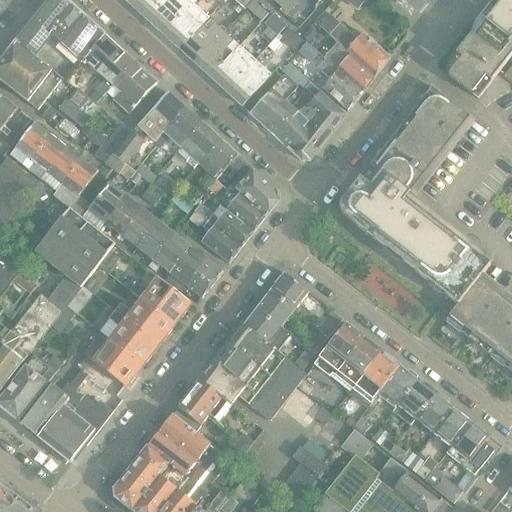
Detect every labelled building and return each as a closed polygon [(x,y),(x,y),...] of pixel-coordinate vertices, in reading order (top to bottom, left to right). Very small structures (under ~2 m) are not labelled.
[(49,0),(16,44),(41,63),(47,56),(41,51),(51,39),(57,45),(83,17),(64,0),(49,0)] [(138,0),(132,7),(149,22),(168,0),(138,0)] [(164,36),(193,4),(196,0),(168,0),(149,22),(164,36)] [(285,0),(281,4),(288,10),(297,0),(285,0)] [(511,84),(511,0),(499,0),(497,3),(495,0),(480,19),(485,24),(474,39),(471,37),(456,55),(462,60),(448,77),(478,100),(511,55),(511,65),(503,77),(511,84)] [(193,4),(164,36),(180,50),(209,19),(193,4)] [(390,59),(362,34),(357,40),(328,14),(318,26),(340,45),(341,47),(375,78),(390,59)] [(284,29),(269,16),(262,25),(276,37),(284,29)] [(79,66),(83,61),(103,35),(83,17),(57,45),(79,66)] [(209,19),(180,50),(194,64),(224,32),(209,19)] [(224,32),(194,64),(210,78),(240,46),(224,32)] [(98,75),(120,50),(103,35),(83,61),(98,75)] [(311,64),(320,55),(308,43),(299,53),(311,64)] [(43,84),(52,72),(51,71),(41,63),(16,44),(0,63),(0,81),(28,103),(39,112),(50,97),(54,92),(43,84)] [(375,78),(341,47),(340,45),(327,61),(337,70),(363,93),(375,78)] [(240,46),(210,78),(226,92),(255,60),(240,46)] [(113,88),(135,64),(120,50),(98,75),(102,79),(106,83),(91,99),(95,101),(98,103),(103,99),(113,88)] [(57,63),(47,56),(41,63),(51,71),(57,63)] [(255,60),(226,92),(242,107),(265,83),(264,82),(271,75),(255,60)] [(363,93),(337,70),(327,61),(324,64),(327,67),(322,73),(329,80),(320,91),(346,115),(363,93)] [(157,83),(135,64),(113,88),(119,94),(113,101),(128,115),(157,83)] [(284,69),(309,91),(313,86),(289,64),(284,69)] [(280,81),(250,114),(261,125),(292,92),(280,81)] [(346,115),(320,91),(313,86),(309,91),(315,97),(308,105),(315,111),(335,129),(346,115)] [(98,103),(95,101),(91,99),(78,87),(66,101),(87,117),(98,103)] [(366,184),(360,179),(344,200),(342,202),(341,204),(340,205),(340,207),(340,209),(340,211),(341,212),(341,214),(343,216),(344,217),(346,218),(457,306),(478,279),(479,279),(490,265),(406,200),(470,118),(431,88),(370,166),(376,170),(367,182),(366,184)] [(292,92),(261,125),(275,137),(297,113),(292,108),(300,99),(292,92)] [(156,143),(186,110),(168,94),(138,126),(149,137),(156,143)] [(0,96),(0,126),(9,134),(12,130),(6,126),(17,110),(0,96)] [(64,102),(57,111),(82,131),(87,124),(89,122),(64,102)] [(297,113),(275,137),(288,149),(310,124),(302,118),(308,112),(302,106),(297,113)] [(180,148),(202,125),(186,110),(156,143),(162,148),(170,139),(180,148)] [(315,118),(310,124),(288,149),(302,162),(310,161),(335,129),(315,111),(312,115),(315,118)] [(23,115),(12,130),(9,134),(17,140),(31,122),(23,115)] [(22,165),(26,168),(51,137),(34,124),(14,150),(27,160),(22,165)] [(82,131),(81,132),(91,140),(97,132),(87,124),(82,131)] [(200,166),(221,142),(202,125),(180,148),(200,166)] [(0,126),(0,132),(6,137),(9,134),(0,126)] [(118,128),(111,137),(121,145),(128,136),(118,128)] [(98,133),(90,142),(99,150),(100,149),(107,140),(98,133)] [(125,165),(144,143),(130,133),(128,136),(121,145),(112,157),(114,157),(108,164),(120,173),(125,165)] [(9,134),(6,137),(0,145),(8,151),(17,140),(9,134)] [(51,137),(26,168),(30,172),(34,166),(46,175),(66,149),(51,137)] [(106,164),(112,157),(121,145),(111,137),(96,157),(106,164)] [(223,174),(232,165),(238,158),(221,142),(200,166),(203,169),(217,181),(223,174)] [(66,149),(46,175),(58,185),(53,190),(57,193),(82,161),(66,149)] [(278,193),(244,163),(238,158),(232,165),(245,177),(237,186),(234,190),(239,194),(267,216),(279,201),(278,193)] [(0,233),(38,185),(6,160),(0,168),(0,233)] [(82,161),(57,193),(61,196),(65,191),(78,200),(84,205),(99,186),(93,181),(98,174),(82,161)] [(120,173),(119,174),(129,181),(134,175),(135,173),(125,165),(120,173)] [(138,174),(152,182),(157,173),(143,165),(138,174)] [(237,186),(223,174),(217,181),(231,194),(234,190),(237,186)] [(129,181),(135,186),(140,179),(134,175),(129,181)] [(154,183),(143,197),(155,206),(165,192),(154,183)] [(99,186),(84,205),(90,211),(87,214),(90,217),(93,213),(105,223),(126,196),(111,184),(105,191),(99,186)] [(267,216),(239,194),(226,209),(255,232),(267,216)] [(105,223),(120,234),(123,237),(143,210),(126,196),(105,223)] [(255,232),(226,209),(219,219),(213,214),(209,220),(214,224),(243,247),(255,232)] [(123,237),(126,239),(138,249),(159,222),(143,210),(123,237)] [(243,247),(214,224),(209,220),(196,210),(183,228),(200,242),(229,265),(243,247)] [(97,268),(110,251),(115,246),(70,211),(35,255),(66,279),(49,301),(63,312),(82,288),(97,268)] [(138,249),(150,258),(154,261),(175,234),(159,222),(138,249)] [(126,239),(123,237),(120,234),(116,238),(123,243),(126,239)] [(154,261),(157,264),(170,274),(191,247),(175,234),(154,261)] [(0,299),(26,266),(0,245),(0,299)] [(191,247),(170,274),(182,284),(186,286),(207,260),(191,247)] [(106,275),(119,258),(110,251),(97,268),(106,275)] [(157,264),(154,261),(150,258),(148,262),(154,268),(157,264)] [(207,260),(186,286),(189,289),(190,289),(202,300),(223,273),(207,260)] [(269,293),(294,313),(317,331),(292,362),(303,371),(342,320),(331,312),(322,324),(300,306),(309,294),(284,274),(269,293)] [(190,304),(179,296),(156,278),(147,289),(129,275),(121,286),(143,303),(173,326),(181,316),(182,314),(187,309),(188,306),(190,304)] [(511,305),(479,279),(478,279),(457,306),(449,317),(464,328),(460,333),(469,340),(472,335),(485,345),(481,350),(490,357),(494,352),(507,362),(503,367),(511,373),(511,305)] [(189,289),(186,286),(182,284),(179,288),(187,293),(190,289),(189,289)] [(286,323),(294,313),(269,293),(255,311),(280,331),(288,336),(294,329),(286,323)] [(50,329),(63,312),(49,301),(41,295),(10,334),(21,343),(12,354),(23,362),(50,329)] [(173,326),(143,303),(135,312),(124,303),(116,314),(158,346),(165,337),(166,335),(171,329),(172,327),(173,326)] [(288,336),(280,331),(255,311),(243,326),(276,352),(288,336)] [(158,346),(116,314),(110,321),(122,330),(112,344),(142,367),(143,365),(145,362),(149,357),(151,354),(158,346)] [(306,376),(276,352),(243,326),(228,346),(291,395),(296,389),(298,386),(305,377),(306,376)] [(396,363),(392,359),(388,359),(356,334),(355,331),(351,327),(347,327),(345,326),(314,365),(328,376),(331,372),(370,403),(379,392),(399,367),(397,366),(396,363)] [(142,367),(112,344),(99,333),(93,340),(95,341),(84,356),(95,365),(114,379),(125,388),(127,385),(129,383),(133,377),(135,375),(142,367)] [(12,354),(21,343),(10,334),(4,342),(0,346),(0,392),(23,362),(12,354)] [(291,395),(228,346),(214,364),(217,366),(211,374),(208,372),(207,373),(201,381),(232,406),(239,398),(270,422),(281,408),(291,395)] [(56,372),(64,363),(55,356),(48,366),(56,372)] [(0,408),(17,422),(46,385),(40,380),(45,374),(30,362),(25,368),(0,400),(0,408)] [(125,388),(114,379),(95,365),(87,375),(109,391),(117,398),(125,388)] [(416,381),(399,367),(379,392),(397,406),(416,381)] [(77,388),(85,377),(87,375),(82,371),(72,384),(77,388)] [(314,384),(305,377),(298,386),(306,394),(314,384)] [(46,385),(17,422),(18,423),(19,423),(38,437),(66,401),(50,388),(56,381),(52,378),(46,385)] [(201,381),(178,410),(200,427),(209,415),(218,423),(232,406),(201,381)] [(415,420),(434,395),(416,381),(397,406),(392,413),(409,427),(415,420)] [(291,395),(281,408),(301,423),(302,421),(309,425),(318,414),(322,410),(322,409),(296,389),(291,395)] [(86,447),(119,405),(122,402),(117,398),(109,391),(98,404),(88,396),(77,409),(66,401),(38,437),(38,438),(70,463),(84,445),(86,447)] [(452,409),(434,395),(415,420),(433,434),(452,409)] [(470,423),(452,409),(433,434),(451,448),(470,423)] [(178,410),(160,433),(198,463),(211,447),(194,433),(200,427),(178,410)] [(318,414),(314,419),(320,423),(324,427),(332,418),(322,410),(318,414)] [(370,425),(360,417),(353,424),(363,432),(370,425)] [(470,423),(451,448),(445,455),(468,472),(474,477),(489,458),(479,451),(489,438),(470,423)] [(415,511),(375,479),(379,474),(362,461),(374,446),(354,431),(341,448),(354,458),(313,511),(314,511),(415,511)] [(206,469),(198,463),(160,433),(147,449),(168,466),(171,468),(185,480),(193,486),(206,469)] [(225,457),(235,465),(252,443),(243,435),(225,457)] [(386,438),(380,445),(389,453),(395,445),(386,438)] [(405,453),(395,445),(389,453),(399,460),(405,453)] [(274,496),(291,510),(325,467),(300,447),(292,458),(299,464),(274,496)] [(147,449),(124,478),(114,491),(115,499),(132,511),(161,477),(168,466),(147,449)] [(391,459),(379,474),(375,479),(415,511),(432,511),(442,500),(391,459)] [(421,465),(415,472),(425,480),(431,473),(421,465)] [(185,480),(171,468),(168,473),(182,484),(185,480)] [(203,494),(213,482),(216,478),(209,472),(196,488),(203,494)] [(468,472),(456,487),(462,492),(465,494),(476,479),(474,477),(468,472)] [(433,487),(454,503),(462,492),(456,487),(442,476),(433,487)] [(161,477),(132,511),(159,511),(177,490),(161,477)] [(206,511),(217,511),(227,500),(233,493),(226,487),(207,511),(206,511)] [(203,494),(196,488),(192,493),(199,499),(203,494)] [(0,511),(35,511),(18,498),(17,500),(4,490),(0,494),(0,511)] [(177,490),(159,511),(189,511),(195,506),(196,504),(177,490)] [(227,500),(217,511),(229,511),(235,505),(227,500)] [(511,511),(499,503),(492,511),(511,511)]
